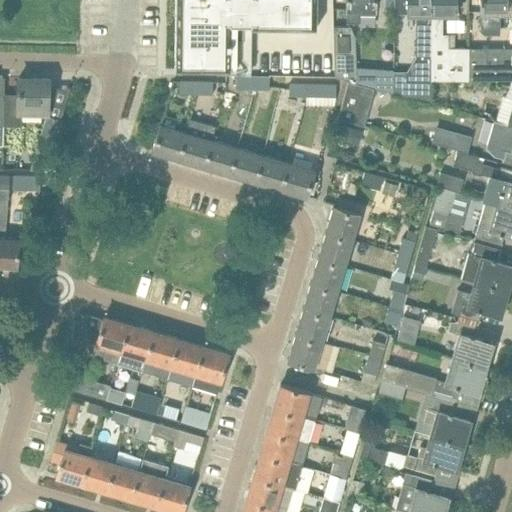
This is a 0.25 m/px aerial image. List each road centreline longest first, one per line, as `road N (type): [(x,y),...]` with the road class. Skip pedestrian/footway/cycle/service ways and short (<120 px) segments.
road 1 (residential): [(271,347),(303,244),(296,214),(96,150)]
road 2 (residential): [(271,347),(58,283)]
road 3 (residential): [(223,511),(271,347)]
road 4 (residential): [(58,283),(96,150)]
